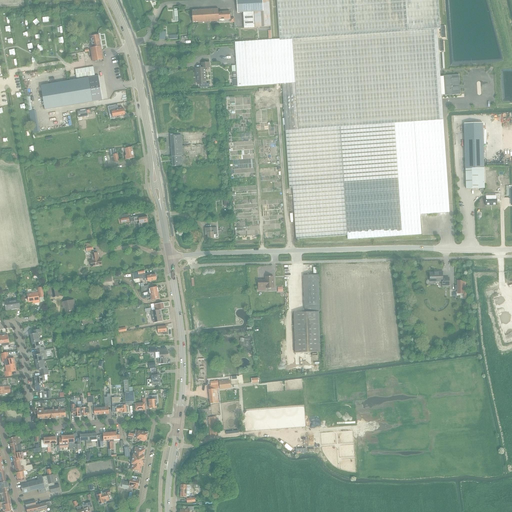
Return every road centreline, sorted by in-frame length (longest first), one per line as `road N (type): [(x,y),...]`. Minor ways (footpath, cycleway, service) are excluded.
road 1 (unclassified): [(169,257),(511,248)]
road 2 (tertiary): [(169,257),(131,46),(111,0)]
road 3 (tertiary): [(178,421),(182,342),(169,257)]
road 4 (residential): [(31,429),(153,419)]
